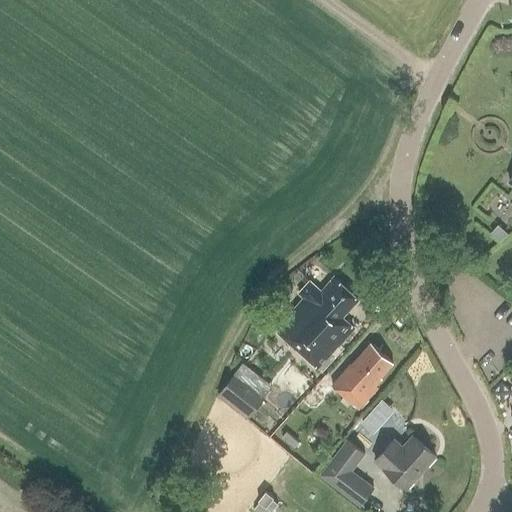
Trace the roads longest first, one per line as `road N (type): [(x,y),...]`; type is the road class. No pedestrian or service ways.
road 1 (tertiary): [(484,505),(493,473),(486,430),(414,287),(398,209),(420,113),(481,0)]
road 2 (track): [(434,78),(324,0)]
